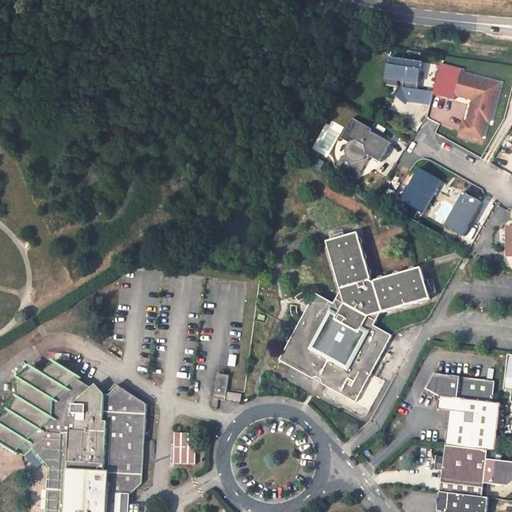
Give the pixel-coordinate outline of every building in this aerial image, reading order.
[(422,62),(390,57),(387,78),(398,79),(398,77),(404,78),(402,88),(402,87),(395,96),(404,104),(407,100),(423,102),(425,91),(416,90),(419,71),(421,71),(422,62)] [(461,71),(439,65),(432,92),(431,95),(452,100),(453,95),(471,100),(465,122),(462,121),(459,132),(481,138),(485,121),(489,122),(497,88),(459,78),(460,74),(461,71)] [(498,84),(460,74),(459,78),(497,88),(498,84)] [(432,92),(425,91),(423,102),(423,104),(429,105),(431,95),(432,92)] [(405,104),(404,114),(428,116),(429,106),(405,104)] [(341,156),(336,165),(357,177),(369,156),(379,162),(390,143),(370,132),(372,129),(352,118),(342,134),(352,139),(345,150),(347,154),(341,156)] [(352,139),(342,134),(340,138),(349,143),(352,139)] [(446,180),(425,168),(407,201),(428,214),(446,180)] [(487,203),(466,193),(448,225),(468,234),(487,203)] [(354,404),(390,337),(372,327),(378,314),(428,300),(418,269),(373,283),(373,284),(369,285),(368,281),(371,280),(357,235),(325,245),(340,293),(333,306),(314,296),(310,304),(301,321),(278,362),(310,380),(316,379),(319,381),(320,385),(354,404)] [(296,309),(298,304),(305,300),(305,294),(299,296),(294,300),(291,306),(289,311),(291,318),(296,314),(296,309)] [(129,511),(130,496),(143,485),(147,405),(118,387),(109,396),(103,393),(93,386),(90,391),(76,382),(79,379),(56,363),(44,374),(34,368),(21,379),(20,397),(8,416),(0,421),(0,443),(14,450),(16,446),(25,451),(28,444),(49,455),(43,511),(129,511)] [(425,390),(438,397),(491,403),(494,381),(433,374),(425,390)] [(216,375),(213,401),(223,402),(227,377),(216,375)] [(240,395),(227,393),(226,401),(239,403),(240,395)] [(491,403),(438,397),(437,410),(448,411),(444,445),(494,451),(496,439),(500,404),(491,403)] [(197,435),(175,435),(174,465),(196,466),(197,435)] [(494,451),(444,445),(443,459),(435,458),(434,469),(441,470),(438,492),(481,498),(483,483),(491,484),(501,485),(501,482),(507,482),(511,479),(511,474),(511,473),(511,463),(495,461),(496,451),(494,451)] [(481,498),(438,492),(436,511),(441,511),(486,511),(488,498),(481,498)]
